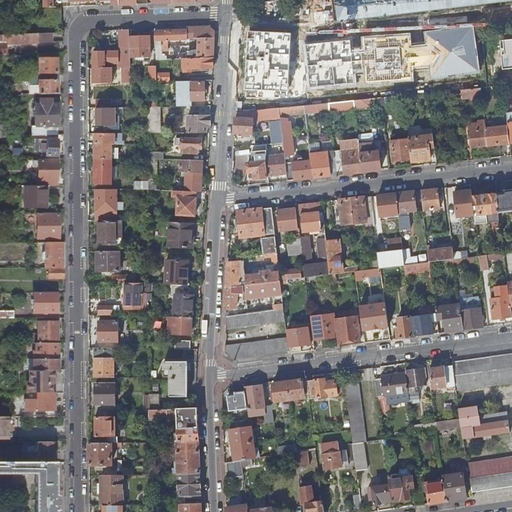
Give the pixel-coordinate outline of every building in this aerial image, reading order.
[(44,0),(45,8),(54,8),(53,0),(44,0)] [(511,0),(323,0),(324,6),(336,4),(336,5),(337,5),(339,21),(511,0)] [(169,40),(189,40),(189,39),(199,38),(199,52),(180,53),(180,59),(183,59),(214,58),(215,31),(210,27),(188,27),(188,29),(162,30),(162,28),(155,28),(156,60),(168,59),(168,56),(163,56),(163,51),(169,51),(169,40)] [(122,68),(131,67),(130,38),(130,29),(120,30),(121,63),(118,63),(119,68),(122,68)] [(8,44),(54,43),(54,33),(0,36),(0,41),(8,41),(8,44)] [(137,57),(151,56),(150,37),(130,38),(131,67),(137,67),(137,57)] [(337,42),(259,50),(262,74),(339,67),(337,42)] [(105,63),(118,63),(118,52),(108,52),(98,52),(93,53),(94,69),(105,68),(105,63)] [(13,63),(26,63),(26,55),(13,55),(13,63)] [(185,71),(213,70),(214,58),(183,59),(183,66),(185,71)] [(30,75),(37,75),(39,75),(39,74),(57,73),(57,59),(39,60),(39,71),(29,72),(29,75),(30,75)] [(149,80),(157,80),(157,75),(156,66),(149,66),(149,80)] [(132,78),(131,67),(122,68),(124,84),(132,83),(132,78)] [(105,68),(94,69),(94,84),(112,83),(112,68),(105,68)] [(30,75),(30,95),(40,95),(58,94),(58,84),(56,84),(56,81),(58,81),(58,74),(39,75),(37,75),(30,75)] [(157,82),(170,81),(169,74),(157,75),(157,80),(157,82)] [(178,106),(193,106),(193,100),(205,100),(205,82),(192,82),(192,80),(178,81),(178,106)] [(481,87),(461,89),(461,98),(482,96),(481,87)] [(111,99),(96,100),(96,108),(107,108),(111,108),(111,99)] [(32,136),(58,136),(58,105),(51,105),(51,100),(39,100),(39,103),(35,103),(35,126),(32,126),(32,136)] [(355,108),(354,100),(329,102),(330,110),(355,108)] [(330,110),(329,102),(314,104),(315,112),(330,110)] [(305,112),(305,105),(279,107),(280,114),(305,112)] [(148,133),(161,133),(160,107),(158,107),(148,107),(148,133)] [(280,114),(279,107),(236,112),(235,133),(252,134),(253,119),(276,117),(277,121),(281,121),(281,117),(280,114)] [(97,130),(107,130),(107,108),(96,108),(97,130)] [(188,133),(203,132),(210,133),(211,116),(201,116),(194,116),(188,116),(188,133)] [(287,118),(281,117),(281,121),(284,142),(285,155),(285,156),(294,155),(290,121),(288,121),(287,118)] [(486,128),(485,119),(478,119),(478,122),(469,123),(470,134),(471,142),(472,146),(488,145),(486,128)] [(142,131),(142,121),(127,122),(127,131),(142,131)] [(510,142),(509,126),(486,128),(488,145),(510,142)] [(435,147),(433,129),(423,130),(423,136),(409,138),(409,139),(411,158),(412,161),(431,159),(430,148),(435,147)] [(182,152),(198,152),(198,149),(201,149),(201,139),(203,139),(203,132),(188,133),(188,138),(182,138),(182,152)] [(96,159),(112,159),(113,145),(120,145),(120,134),(96,134),(96,159)] [(58,156),(58,139),(42,140),(43,152),(47,152),(48,156),(58,156)] [(338,175),(363,172),(360,153),(359,144),(359,139),(347,141),(349,156),(343,156),(342,149),(335,150),(338,175)] [(411,158),(409,139),(392,141),(394,160),(411,158)] [(363,172),(381,170),(379,151),(374,151),(373,142),(359,144),(360,153),(363,172)] [(267,153),(267,144),(256,145),(257,153),(267,153)] [(338,175),(335,150),(310,153),(311,160),(313,178),(338,175)] [(285,156),(285,155),(266,156),(266,161),(268,176),(287,173),(286,163),(285,156)] [(112,159),(96,159),(96,184),(112,184),(112,162),(121,162),(121,159),(112,159)] [(149,190),(157,190),(158,159),(149,159),(149,160),(149,182),(149,190)] [(186,191),(196,191),(202,192),(203,160),(180,159),(180,172),(187,172),(186,191)] [(313,178),(311,160),(286,163),(287,173),(288,180),(313,178)] [(39,186),(46,185),(58,186),(58,161),(39,161),(39,167),(39,186)] [(268,176),(266,161),(248,163),(249,172),(250,172),(251,179),(268,177),(268,176)] [(24,208),(46,208),(46,185),(39,186),(37,186),(28,186),(24,186),(24,208)] [(439,197),(438,188),(421,190),(423,210),(440,208),(439,200),(439,197)] [(511,210),(511,189),(504,190),(504,193),(497,193),(499,212),(511,210)] [(99,221),(117,221),(117,190),(97,190),(97,221),(99,221)] [(472,196),(471,190),(454,192),(457,217),(474,215),(472,196)] [(178,214),(195,216),(197,198),(196,198),(196,191),(186,191),(174,191),(173,196),(179,197),(178,214)] [(416,210),(414,191),(396,193),(398,214),(398,217),(407,216),(406,211),(416,210)] [(398,214),(396,193),(377,195),(380,216),(398,214)] [(487,213),(488,213),(489,222),(500,221),(499,212),(497,193),(485,195),(487,213)] [(485,195),(484,195),(472,196),(474,215),(475,223),(487,222),(488,222),(487,213),(485,195)] [(372,211),(371,196),(340,199),(343,224),(366,221),(365,211),(372,211)] [(317,235),(317,239),(326,238),(322,201),(319,202),(322,229),(323,235),(317,235)] [(322,229),(319,202),(299,204),(303,231),(322,229)] [(277,252),(272,207),(238,211),(241,237),(261,235),(263,252),(258,253),(259,255),(277,252)] [(302,254),(300,237),(299,229),(298,229),(296,208),(277,210),(279,231),(296,229),(297,239),(288,240),(290,255),(302,254)] [(38,239),(59,239),(59,215),(38,214),(38,239)] [(99,243),(117,243),(116,238),(117,221),(99,221),(99,243)] [(169,246),(192,247),(193,222),(171,221),(169,246)] [(309,236),(300,237),(302,254),(303,261),(312,260),(309,236)] [(329,262),(326,241),(326,239),(326,238),(317,239),(320,263),(329,262)] [(389,239),(390,251),(403,250),(402,249),(401,238),(389,239)] [(329,240),(326,241),(329,262),(329,265),(330,274),(336,273),(343,272),(340,240),(329,240)] [(49,269),(64,268),(64,243),(46,243),(46,252),(44,253),(44,259),(46,260),(46,269),(49,269)] [(454,258),(453,247),(437,249),(436,244),(427,245),(429,262),(454,258)] [(409,249),(402,249),(403,250),(404,264),(405,264),(418,263),(417,256),(410,257),(409,249)] [(404,264),(403,250),(378,253),(379,268),(404,264)] [(97,271),(121,271),(121,251),(97,251),(97,271)] [(228,259),(228,262),(226,287),(250,284),(276,280),(280,280),(277,252),(259,255),(256,255),(228,259)] [(505,260),(504,252),(491,254),(479,255),(481,272),(489,271),(488,262),(505,260)] [(172,283),(187,284),(189,261),(167,259),(166,283),(172,283)] [(431,271),(429,262),(419,263),(420,272),(431,271)] [(418,263),(405,264),(406,274),(420,272),(419,263),(418,263)] [(330,274),(329,265),(312,267),(312,264),(310,264),(310,268),(307,268),(306,265),(304,265),(304,269),(305,276),(305,277),(330,274)] [(49,279),(64,279),(64,268),(49,269),(49,279)] [(380,273),(379,268),(355,271),(356,280),(363,279),(362,275),(380,273)] [(305,276),(304,269),(281,272),(281,279),(305,276)] [(113,282),(125,282),(126,282),(126,274),(112,274),(113,282)] [(277,292),(276,280),(250,284),(249,294),(249,295),(277,292)] [(134,308),(147,308),(147,302),(150,302),(150,299),(153,299),(153,282),(143,282),(126,282),(125,282),(125,294),(134,294),(134,308)] [(174,316),(192,317),(193,295),(190,295),(190,287),(187,287),(187,284),(172,283),(172,294),(175,294),(174,316)] [(250,284),(226,287),(225,310),(236,309),(237,292),(243,292),(243,295),(249,294),(250,284)] [(511,313),(511,305),(508,285),(495,286),(496,298),(490,298),(493,318),(511,315),(511,313)] [(34,313),(58,313),(58,293),(34,293),(34,313)] [(483,327),(479,297),(460,300),(460,304),(464,330),(483,327)] [(362,326),(363,330),(388,327),(385,302),(359,306),(361,316),(362,326)] [(464,330),(460,304),(444,306),(444,304),(435,306),(436,313),(437,320),(444,319),(445,332),(464,330)] [(99,315),(112,315),(112,305),(99,306),(99,315)] [(0,318),(13,318),(14,311),(0,310),(0,318)] [(285,321),(284,310),(227,317),(227,329),(285,321)] [(338,329),(336,319),(335,313),(310,316),(314,339),(335,336),(334,330),(338,329)] [(437,320),(436,313),(411,316),(414,336),(434,334),(432,322),(438,322),(437,320)] [(191,327),(192,317),(174,316),(170,315),(169,333),(186,334),(186,333),(191,333),(191,327)] [(362,326),(361,316),(336,319),(338,329),(339,343),(360,341),(359,331),(359,327),(362,326)] [(414,336),(411,316),(398,318),(399,328),(397,328),(398,338),(414,336)] [(119,341),(119,321),(100,321),(99,341),(119,341)] [(38,343),(58,343),(58,322),(38,322),(38,343)] [(290,353),(302,351),(301,345),(311,343),(308,327),(287,330),(290,353)] [(289,350),(287,337),(226,345),(226,352),(233,358),(289,350)] [(175,348),(190,349),(191,340),(175,339),(175,348)] [(33,371),(58,370),(58,343),(38,343),(37,343),(37,350),(37,352),(33,352),(33,371)] [(95,378),(117,377),(117,374),(115,374),(115,347),(94,348),(95,378)] [(511,352),(452,361),(453,365),(456,389),(511,381),(511,352)] [(187,361),(164,360),(164,369),(170,369),(170,374),(170,395),(187,395),(187,361)] [(447,390),(456,389),(453,365),(430,368),(433,388),(447,386),(447,390)] [(424,369),(406,371),(406,373),(409,393),(410,398),(410,400),(420,399),(419,392),(415,392),(414,386),(426,384),(424,369)] [(33,371),(29,371),(29,381),(26,381),(27,393),(52,393),(52,384),(54,384),(55,371),(33,371)] [(409,393),(406,373),(374,378),(377,397),(388,396),(409,393)] [(325,379),(306,381),(309,398),(337,395),(336,380),(325,381),(325,379)] [(302,380),(287,381),(290,399),(305,397),(304,395),(307,394),(306,391),(304,391),(302,380)] [(290,399),(287,381),(272,383),(274,395),(272,396),(272,399),(275,399),(275,401),(290,399)] [(358,382),(345,384),(351,429),(353,443),(366,441),(358,382)] [(96,410),(115,410),(116,410),(116,384),(96,384),(96,410)] [(261,385),(244,387),(245,391),(247,408),(247,409),(248,415),(265,413),(265,406),(264,405),(261,385)] [(247,408),(245,391),(235,393),(235,395),(227,396),(229,410),(247,408)] [(25,411),(55,412),(55,393),(52,393),(27,393),(20,393),(20,408),(25,410),(25,411)] [(150,409),(160,409),(160,393),(149,393),(150,409)] [(274,422),(272,404),(264,405),(265,406),(265,413),(267,423),(274,422)] [(479,406),(459,409),(460,418),(461,427),(463,437),(463,439),(487,435),(487,438),(491,437),(491,435),(510,432),(507,412),(480,415),(479,406)] [(176,441),(199,440),(197,407),(178,408),(179,438),(176,438),(176,441)] [(157,416),(175,416),(175,408),(160,409),(150,409),(150,416),(157,416)] [(96,436),(116,436),(115,410),(96,410),(96,436)] [(9,417),(0,416),(0,439),(9,440),(9,431),(11,431),(11,425),(9,425),(9,417)] [(452,428),(461,427),(460,418),(436,422),(437,431),(452,428)] [(237,428),(250,426),(249,419),(236,421),(237,428)] [(416,433),(436,430),(435,422),(414,425),(416,433)] [(232,444),(253,441),(251,426),(250,426),(237,428),(229,429),(232,444)] [(316,449),(314,439),(307,440),(308,450),(315,449),(316,449)] [(178,473),(200,472),(199,440),(176,441),(171,441),(171,447),(174,447),(177,447),(178,467),(175,467),(172,467),(173,474),(178,473)] [(256,458),(253,441),(232,444),(234,461),(241,460),(256,458)] [(27,462),(54,462),(54,442),(38,442),(38,453),(27,452),(27,462)] [(90,465),(112,464),(111,447),(122,447),(122,442),(89,443),(90,465)] [(368,469),(364,442),(353,443),(355,461),(356,469),(356,470),(368,469)] [(339,443),(321,445),(325,469),(343,467),(342,463),(349,462),(347,451),(340,452),(339,443)] [(288,446),(278,447),(279,454),(289,453),(288,446)] [(293,466),(310,464),(308,450),(291,453),(293,466)] [(388,473),(393,501),(411,498),(409,488),(415,487),(413,476),(411,476),(399,478),(399,475),(398,475),(393,476),(392,465),(391,465),(390,457),(386,457),(388,473)] [(511,486),(511,457),(468,464),(472,492),(511,486)] [(243,476),(241,460),(234,461),(227,462),(228,478),(243,476)] [(0,473),(36,473),(36,511),(56,511),(56,506),(57,506),(57,499),(56,499),(56,462),(54,462),(27,462),(0,462),(0,473)] [(399,478),(411,476),(411,472),(408,468),(400,469),(398,475),(399,475),(399,478)] [(185,497),(192,497),(192,494),(201,494),(200,472),(178,473),(179,495),(169,495),(170,504),(180,503),(186,503),(185,497)] [(393,501),(388,473),(381,474),(383,486),(368,488),(369,495),(373,494),(374,504),(383,503),(383,502),(393,501)] [(447,501),(467,498),(463,473),(443,476),(444,480),(447,501)] [(104,505),(115,505),(122,505),(123,505),(122,475),(101,475),(101,493),(102,505),(104,505)] [(430,503),(447,501),(444,480),(424,482),(425,490),(427,489),(430,503)] [(324,511),(323,501),(314,502),(312,485),(300,487),(302,504),(306,503),(307,511),(324,511)] [(425,504),(423,492),(415,493),(417,505),(425,504)] [(202,511),(202,503),(186,503),(180,503),(181,510),(180,511),(202,511)]
